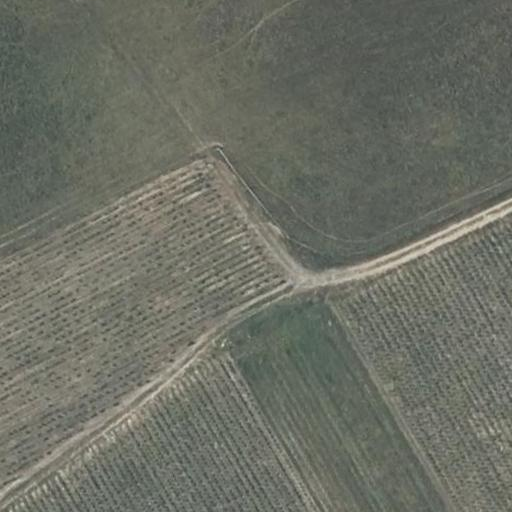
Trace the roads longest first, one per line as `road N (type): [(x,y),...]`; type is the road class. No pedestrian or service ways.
road 1 (track): [(0,498),(298,284),(326,297),(511,207)]
road 2 (track): [(298,284),(83,0)]
